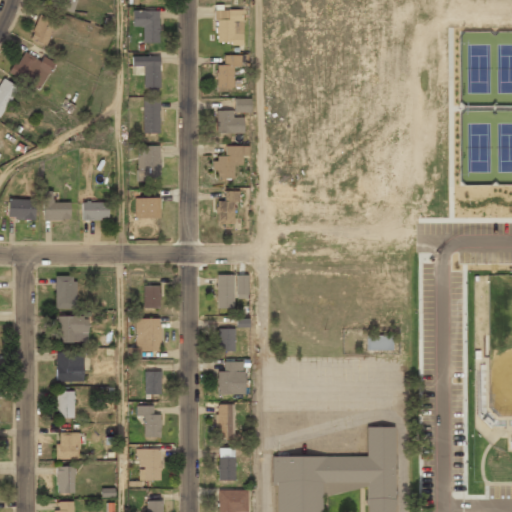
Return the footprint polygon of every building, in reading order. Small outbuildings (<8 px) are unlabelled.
[(44,0),(43,6),(72,11),(74,0),(44,0)] [(242,10),(215,10),(215,44),(242,44),(242,10)] [(132,27),(141,27),(141,42),(159,42),(159,11),(132,11),(132,27)] [(56,22),(39,14),(27,38),(44,47),(56,22)] [(40,61),(23,51),(9,73),(38,91),(55,63),(43,56),(40,61)] [(216,64),(216,89),(233,89),(233,66),(241,66),(241,55),(224,55),(224,64),(216,64)] [(159,56),(132,56),(132,66),(143,66),(143,89),(159,89),(159,56)] [(0,113),(18,89),(3,79),(0,83),(0,113)] [(249,98),(232,99),(232,112),(250,112),(249,98)] [(159,101),(142,101),(142,134),(159,134),(159,101)] [(215,134),(242,134),(242,117),(233,117),(233,111),(215,111),(215,134)] [(213,178),(233,178),(233,165),(244,165),(244,145),(225,145),(225,157),(213,157),(213,178)] [(137,179),(159,179),(159,146),(137,146),(137,179)] [(69,220),(69,202),(52,202),(52,192),(42,192),(42,220),(69,220)] [(217,201),(217,223),(236,223),(236,192),(225,192),(225,201),(217,201)] [(133,198),(133,218),(156,218),(156,198),(133,198)] [(6,218),(35,218),(35,199),(6,199),(6,218)] [(108,202),(80,202),(80,219),(108,219),(108,202)] [(216,275),(216,309),(233,309),(233,275),(216,275)] [(54,309),(75,309),(75,276),(54,276),(54,309)] [(246,276),(235,276),(235,294),(246,294),(246,276)] [(159,285),(143,285),(143,309),(159,309),(159,285)] [(87,341),(87,316),(55,316),(55,341),(87,341)] [(159,318),(135,318),(135,351),(159,351),(159,318)] [(216,352),(233,352),(233,329),(216,329),(216,352)] [(392,336),(366,336),(366,351),(392,351),(392,336)] [(82,382),(82,353),(55,353),(55,382),(82,382)] [(222,372),(215,372),(215,394),(243,394),(243,362),(222,362),(222,372)] [(143,372),(143,394),(160,394),(160,372),(143,372)] [(73,391),(55,391),(55,419),(73,419),(73,391)] [(232,437),(232,404),(215,404),(215,437),(232,437)] [(159,414),(152,414),(152,406),(135,406),(135,417),(143,417),(143,437),(159,437),(159,414)] [(393,511),(393,427),(366,427),(366,457),(273,457),(273,511),(321,511),(321,492),(366,492),(366,511),(393,511)] [(55,459),(78,459),(78,433),(55,433),(55,459)] [(233,481),(233,448),(217,448),(217,481),(233,481)] [(138,449),(138,480),(159,480),(159,449),(138,449)] [(55,467),(55,493),(73,493),(73,467),(55,467)] [(217,491),(217,511),(246,511),(246,491),(217,491)] [(161,511),(162,501),(146,501),(146,511),(161,511)] [(73,511),(73,502),(53,502),(53,511),(73,511)]
